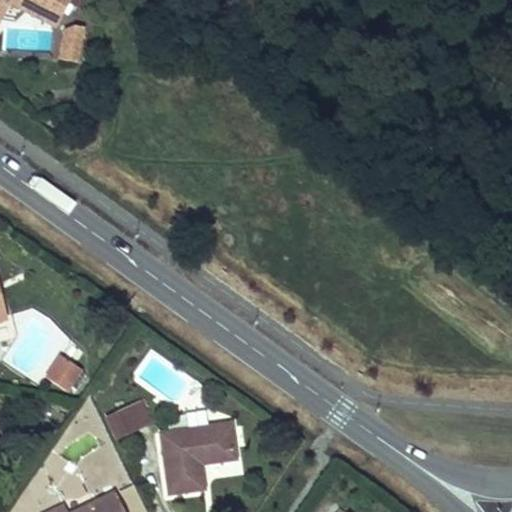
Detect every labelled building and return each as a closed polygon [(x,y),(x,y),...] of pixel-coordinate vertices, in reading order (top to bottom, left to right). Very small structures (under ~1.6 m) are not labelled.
[(55,30),(59,22),(47,16),(46,7),(32,0),(10,0),(3,3),(0,7),(0,25),(11,6),(55,30)] [(0,0),(0,7),(3,3),(10,0),(32,0),(46,7),(47,16),(59,22),(71,0),(0,0)] [(44,376),(68,391),(83,367),(59,352),(44,376)] [(139,400),(124,407),(134,429),(150,421),(139,400)] [(124,407),(102,418),(113,439),(134,429),(124,407)] [(234,464),(228,425),(155,435),(165,499),(204,494),(200,469),(234,464)] [(118,511),(112,499),(85,511),(61,511),(61,510),(57,511),(118,511)]
